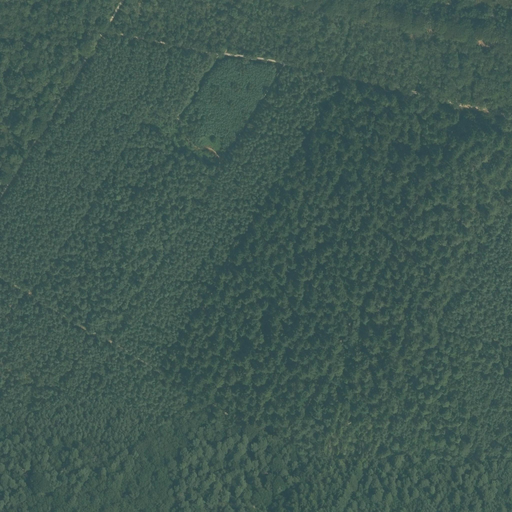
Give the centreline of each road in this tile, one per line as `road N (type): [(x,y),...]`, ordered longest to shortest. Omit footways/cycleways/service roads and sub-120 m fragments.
road 1 (track): [(100,338),(284,67)]
road 2 (track): [(284,67),(104,30)]
road 3 (track): [(454,103),(284,67)]
road 4 (unclassified): [(511,31),(357,0)]
road 5 (track): [(74,76),(0,197)]
